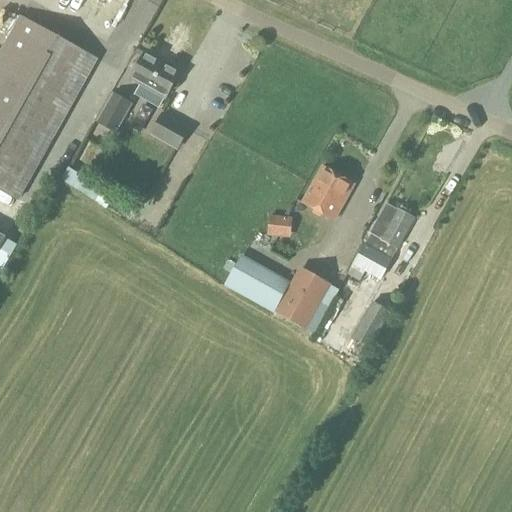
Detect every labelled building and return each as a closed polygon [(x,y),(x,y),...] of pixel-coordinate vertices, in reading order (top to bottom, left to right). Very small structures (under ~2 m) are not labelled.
[(79,24),(110,23),(110,12),(124,11),(124,4),(115,4),(114,0),(60,0),(60,1),(78,0),(79,24)] [(128,9),(121,25),(136,32),(143,16),(128,9)] [(0,189),(18,200),(97,59),(21,17),(0,54),(0,189)] [(165,98),(179,72),(144,53),(130,79),(165,98)] [(115,134),(131,104),(114,95),(97,124),(115,134)] [(178,151),(184,141),(157,125),(151,136),(178,151)] [(57,146),(47,166),(57,172),(67,152),(57,146)] [(88,148),(76,169),(87,175),(99,154),(88,148)] [(70,177),(79,155),(70,152),(61,173),(70,177)] [(354,184),(323,167),(303,202),(335,220),(354,184)] [(365,239),(355,258),(356,258),(352,265),(347,273),(360,281),(365,272),(380,281),(414,219),(386,204),(369,234),(370,234),(367,240),(365,239)] [(291,219),(268,218),(267,235),(290,237),(291,219)] [(303,271),(294,286),(243,257),(227,285),(278,314),(290,320),(296,324),(305,329),(330,286),(303,271)] [(371,350),(391,314),(374,304),(353,340),(371,350)]
